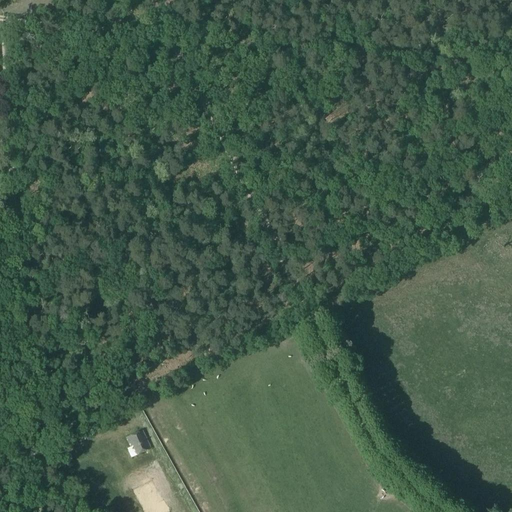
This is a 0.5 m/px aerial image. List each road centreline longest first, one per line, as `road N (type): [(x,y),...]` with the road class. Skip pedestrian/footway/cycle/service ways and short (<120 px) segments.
road 1 (track): [(148,0),(379,454),(448,511)]
road 2 (track): [(0,19),(511,57)]
road 3 (track): [(17,248),(37,511)]
road 4 (track): [(0,44),(17,248)]
